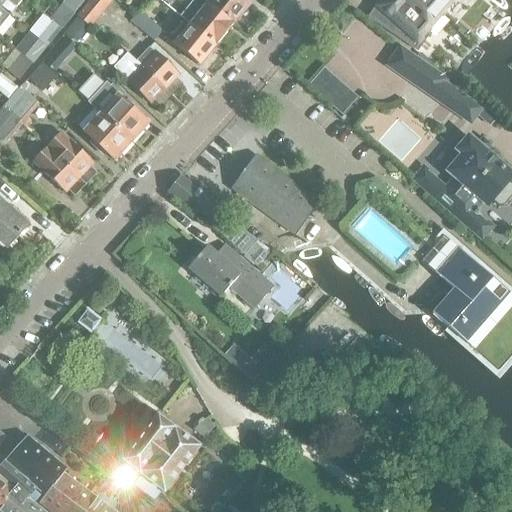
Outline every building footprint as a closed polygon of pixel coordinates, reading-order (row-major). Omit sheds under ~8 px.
[(0,0),(0,6),(5,0),(15,8),(22,1),(21,0),(0,0)] [(64,0),(61,4),(73,14),(84,0),(64,0)] [(89,0),(76,16),(77,17),(88,26),(90,28),(112,3),(108,0),(89,0)] [(203,0),(208,3),(207,5),(232,26),(250,4),(244,0),(203,0)] [(441,13),(426,0),(386,0),(382,5),(378,2),(368,17),(415,49),(426,33),(424,32),(441,13)] [(426,0),(441,13),(452,0),(426,0)] [(48,20),(51,22),(60,30),(73,14),(61,4),(48,20)] [(207,5),(190,25),(190,26),(216,47),(232,26),(207,5)] [(139,11),(130,22),(153,42),(162,32),(139,11)] [(88,26),(77,17),(67,30),(78,38),(88,26)] [(190,26),(190,25),(179,17),(162,38),(199,67),(216,47),(190,26)] [(51,22),(37,39),(47,46),(60,30),(51,22)] [(66,32),(45,57),(59,68),(79,44),(66,32)] [(36,38),(21,55),(32,64),(47,46),(37,39),(36,38)] [(448,80),(399,46),(386,66),(406,80),(408,77),(472,122),(482,108),(445,83),(448,80)] [(149,47),(136,61),(136,62),(172,96),(183,85),(175,78),(178,75),(154,53),(154,52),(149,47)] [(32,64),(21,55),(15,50),(1,67),(18,80),(32,64)] [(136,62),(136,61),(127,53),(113,68),(122,77),(127,82),(128,81),(152,103),(154,101),(161,108),(172,96),(136,62)] [(110,105),(101,114),(130,141),(148,122),(146,120),(145,121),(121,98),(122,97),(119,95),(118,96),(110,88),(116,82),(102,68),(101,69),(93,62),(82,74),(90,81),(104,95),(102,97),(110,105)] [(309,81),(344,114),(362,95),(327,62),(309,81)] [(28,79),(43,93),(57,78),(42,64),(28,79)] [(0,74),(0,93),(8,101),(19,89),(0,74)] [(20,88),(19,89),(8,101),(2,108),(21,125),(40,105),(20,88)] [(2,108),(0,109),(0,143),(3,145),(21,125),(2,108)] [(130,141),(101,114),(83,134),(112,161),(130,141)] [(61,134),(47,148),(85,186),(97,174),(90,168),(93,165),(61,134)] [(511,184),(507,180),(511,176),(468,138),(458,150),(464,155),(449,171),(455,176),(445,188),(426,171),(427,170),(423,167),(412,179),(482,241),(492,229),(474,213),(483,202),(486,204),(490,200),(499,208),(506,208),(511,201),(511,184)] [(85,186),(47,148),(33,162),(65,193),(67,192),(74,198),(85,186)] [(318,203),(255,157),(232,188),(295,235),(318,203)] [(167,194),(209,227),(223,209),(181,176),(167,194)] [(0,243),(7,249),(28,226),(0,200),(0,243)] [(442,238),(421,261),(452,289),(431,313),(447,328),(443,333),(498,381),(511,364),(511,288),(444,228),(438,234),(442,238)] [(267,253),(255,243),(245,257),(257,267),(267,253)] [(220,297),(228,288),(253,310),(273,287),(239,256),(230,266),(208,246),(188,269),(220,297)] [(362,323),(332,298),(322,311),(336,322),(326,334),(342,347),(362,323)] [(87,309),(77,323),(91,334),(101,320),(87,309)] [(234,366),(244,356),(234,347),(224,357),(234,366)] [(123,461),(142,475),(133,486),(153,501),(161,491),(164,493),(198,447),(157,416),(123,461)] [(200,422),(193,430),(205,439),(213,428),(208,418),(200,422)] [(38,504),(49,511),(114,511),(63,473),(64,471),(28,438),(6,462),(45,495),(43,497),(38,504)] [(0,478),(0,467),(5,461),(0,456),(0,503),(13,489),(0,478)] [(45,495),(6,462),(5,461),(0,467),(0,478),(13,489),(0,503),(0,511),(41,511),(32,504),(40,496),(43,497),(45,495)]
